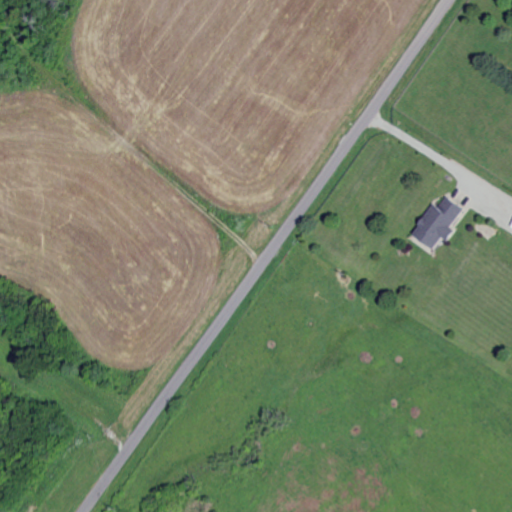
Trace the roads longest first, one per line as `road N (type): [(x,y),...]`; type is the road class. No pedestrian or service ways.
road 1 (residential): [(84,511),(451,0)]
road 2 (residential): [(287,233),(161,138),(29,0)]
